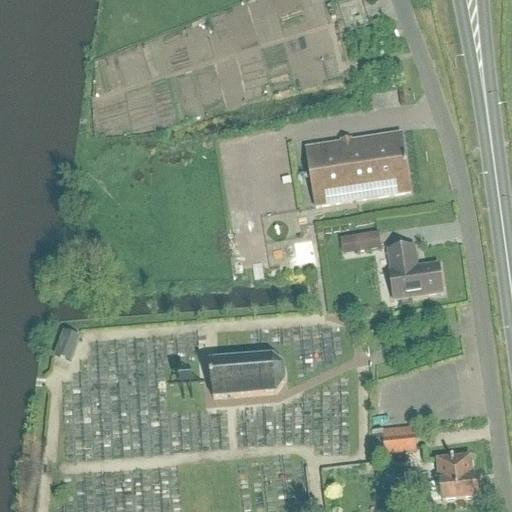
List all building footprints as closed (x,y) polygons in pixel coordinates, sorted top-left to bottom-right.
[(339,12),(344,36),(364,32),(360,8),(339,12)] [(341,147),(306,152),(315,212),(350,206),(350,207),(352,207),(351,203),(355,202),(356,206),(357,206),(357,205),(410,197),(401,138),(351,145),(351,144),(349,144),(350,149),(343,150),(342,145),(341,145),(341,147)] [(353,240),(355,256),(381,252),(378,236),(353,240)] [(393,305),(443,298),(439,269),(417,272),(414,251),(388,254),(391,275),(389,276),(393,305)] [(64,335),(55,359),(71,365),(80,342),(64,335)] [(210,365),(213,402),(276,397),(285,385),(283,370),(272,360),(210,365)] [(180,380),(181,394),(193,392),(191,379),(180,380)] [(384,459),(386,459),(386,440),(383,441),(382,434),(372,434),(373,458),(384,459)] [(415,438),(386,440),(386,459),(417,456),(415,438)] [(442,507),(478,503),(476,483),(472,483),(470,462),(437,465),(442,507)] [(431,495),(433,511),(442,511),(440,494),(431,495)]
